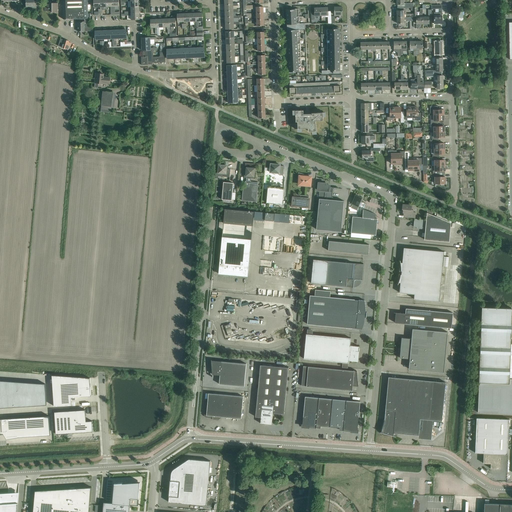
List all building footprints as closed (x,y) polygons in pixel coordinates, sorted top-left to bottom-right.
[(62,0),(63,19),(88,19),(88,17),(88,13),(87,0),(62,0)] [(45,4),(45,6),(45,11),(52,11),(52,12),(58,12),(58,3),(52,3),(52,4),(45,4)] [(339,15),(339,18),(342,18),(342,7),(334,7),(334,10),(334,11),(335,15),(339,15)] [(321,8),(314,8),(315,12),(311,12),(311,19),(315,19),(315,16),(321,16),(321,8)] [(286,10),(287,17),(299,17),(299,9),(294,9),(294,10),(286,10)] [(442,12),(442,9),(438,9),(438,12),(434,12),(434,16),(434,18),(434,23),(435,23),(435,25),(438,25),(438,23),(442,23),(442,16),(442,12)] [(410,17),(404,17),(397,17),(397,23),(404,23),(404,20),(407,20),(407,21),(413,21),(413,15),(409,15),(410,17)] [(85,31),(85,22),(77,22),(77,25),(78,25),(78,32),(85,31)] [(61,39),(59,44),(62,45),(62,47),(68,49),(69,46),(70,47),(72,43),(69,42),(69,41),(65,39),(64,40),(61,39)] [(152,50),(142,50),(143,50),(144,56),(141,56),(141,65),(148,65),(148,63),(165,62),(165,51),(160,51),(160,56),(152,57),(152,50)] [(96,73),(95,78),(95,83),(95,87),(98,88),(99,83),(103,84),(103,83),(105,83),(110,84),(110,78),(104,77),(103,77),(104,74),(96,73)] [(101,105),(101,109),(111,111),(111,106),(112,106),(113,97),(113,92),(103,91),(102,96),(101,105)] [(434,115),(444,115),(444,110),(438,110),(438,106),(430,106),(430,111),(430,113),(434,112),(434,115)] [(401,107),(395,108),(396,118),(401,117),(401,123),(404,123),(404,120),(404,113),(401,113),(401,107)] [(412,117),(412,107),(407,107),(407,113),(404,113),(404,120),(407,120),(407,117),(412,117)] [(418,107),(412,107),(412,117),(415,117),(415,120),(421,120),(421,118),(421,113),(418,113),(418,107)] [(396,118),(395,108),(390,108),(390,113),(387,114),(387,120),(393,120),(393,118),(396,118)] [(303,110),(293,111),(293,114),(296,114),(296,122),(298,121),(298,128),(308,128),(308,131),(316,131),(316,121),(323,120),(323,116),(325,116),(325,112),(312,113),(312,114),(304,115),(303,110)] [(444,115),(434,115),(431,115),(431,124),(438,123),(438,120),(444,120),(444,115)] [(438,126),(438,123),(431,124),(431,127),(434,127),(434,132),(444,132),(444,126),(438,126)] [(444,132),(434,132),(434,135),(432,135),(432,140),(438,140),(438,137),(444,137),(444,132)] [(375,136),(367,136),(362,136),(362,144),(366,144),(367,144),(369,144),(369,140),(375,140),(375,136)] [(439,143),(438,140),(432,140),(432,143),(434,143),(434,149),(445,149),(444,143),(439,143)] [(445,149),(434,149),(435,154),(432,154),(432,157),(439,157),(439,154),(445,154),(445,149)] [(397,164),(397,150),(393,151),(393,150),(390,150),(390,151),(388,151),(388,158),(391,158),(391,164),(397,164)] [(397,150),(397,164),(402,163),(402,158),(405,158),(405,151),(399,151),(399,153),(397,153),(397,150)] [(371,161),(371,157),(371,151),(362,151),(362,159),(367,159),(367,161),(367,162),(374,161),(371,161)] [(439,157),(432,157),(432,161),(435,160),(435,166),(445,165),(445,160),(439,160),(439,157)] [(414,170),(413,160),(408,160),(408,158),(405,158),(405,165),(408,165),(408,170),(414,170)] [(413,160),(414,170),(419,170),(419,164),(422,164),(422,159),(422,158),(418,158),(419,160),(413,160)] [(283,175),(284,166),(280,165),(271,164),(271,165),(269,165),(269,171),(270,171),(270,172),(271,172),(272,174),(274,174),(275,173),(279,173),(279,175),(283,175)] [(217,172),(217,176),(222,177),(230,177),(230,169),(227,169),(227,166),(219,165),(219,169),(217,169),(217,172)] [(445,165),(435,166),(435,171),(433,171),(433,174),(439,174),(439,171),(445,171),(445,165)] [(244,177),(246,177),(246,181),(251,182),(251,178),(255,178),(256,177),(256,172),(255,172),(255,168),(247,168),(246,172),(245,172),(244,177)] [(310,177),(299,173),(298,179),(299,179),(299,185),(310,186),(311,178),(309,178),(309,177),(310,177)] [(439,177),(439,174),(433,174),(433,180),(435,180),(435,184),(445,183),(445,177),(439,177)] [(243,188),(242,200),(257,202),(258,185),(258,184),(258,182),(251,182),(246,181),(245,181),(245,183),(246,183),(246,184),(247,185),(248,186),(249,186),(248,186),(248,189),(243,188)] [(319,181),(318,186),(318,190),(325,191),(325,195),(320,195),(319,198),(332,200),(332,197),(332,193),(329,193),(330,185),(326,185),(326,183),(323,183),(323,182),(319,181)] [(233,183),(223,182),(222,199),(232,200),(233,183)] [(268,187),(267,203),(282,204),(284,189),(268,187)] [(309,196),(294,194),(294,197),(293,197),(292,205),(308,207),(309,199),(309,196)] [(356,195),(354,200),(352,204),(358,206),(359,206),(364,208),(366,203),(361,201),(362,198),(356,195)] [(344,201),(336,200),(332,197),(332,200),(319,198),(316,229),(341,232),(343,206),(344,201)] [(403,213),(404,213),(407,213),(406,217),(415,218),(415,212),(413,212),(413,210),(411,210),(412,205),(403,204),(402,209),(403,209),(403,213)] [(414,219),(414,227),(419,227),(419,229),(425,229),(425,233),(423,233),(422,237),(425,237),(424,240),(429,240),(449,242),(451,228),(451,223),(432,215),(434,210),(428,207),(427,213),(426,220),(414,219)] [(254,212),(225,209),(219,274),(248,276),(254,212)] [(376,214),(363,209),(363,210),(362,217),(353,216),(351,233),(376,235),(377,219),(375,218),(375,215),(376,214)] [(262,221),(289,222),(289,214),(263,212),(262,221)] [(369,245),(329,241),(328,251),(363,254),(368,254),(369,245)] [(414,299),(419,299),(439,301),(444,252),(417,249),(404,248),(402,262),(401,262),(400,260),(401,264),(401,267),(401,271),(402,271),(401,274),(401,275),(400,278),(399,281),(398,284),(399,283),(400,283),(400,293),(415,294),(414,299)] [(354,285),(357,286),(360,283),(360,280),(362,280),(363,264),(314,259),(311,283),(353,287),(353,288),(354,285)] [(309,310),(307,324),(352,328),(356,328),(356,329),(357,329),(362,329),(362,328),(363,327),(363,326),(363,325),(364,324),(364,323),(364,322),(364,321),(365,320),(365,319),(365,317),(365,315),(365,313),(366,311),(366,310),(366,309),(366,308),(365,307),(365,306),(365,305),(365,304),(365,303),(365,302),(365,301),(365,300),(359,300),(355,300),(355,299),(330,297),(331,291),(315,290),(315,296),(310,295),(309,310)] [(511,308),(482,307),(479,383),(509,383),(510,378),(511,378),(511,343),(511,320),(511,308)] [(405,313),(396,312),(395,323),(451,328),(453,313),(406,308),(405,313)] [(230,324),(225,326),(228,336),(236,333),(235,330),(232,331),(230,324)] [(306,334),(304,359),(343,362),(342,367),(348,368),(348,363),(349,363),(349,360),(358,361),(359,351),(359,346),(350,345),(351,338),(346,338),(313,334),(313,330),(308,329),(307,334),(306,334)] [(413,329),(412,339),(402,338),(402,337),(400,358),(410,359),(409,369),(414,369),(444,372),(448,332),(413,329)] [(219,376),(219,384),(244,386),(246,364),(212,360),(211,360),(212,378),(213,377),(213,374),(219,376)] [(288,368),(260,365),(255,417),(261,417),(260,423),(272,424),(273,413),(284,414),(288,368)] [(352,370),(303,366),(301,386),(352,390),(352,391),(353,385),(358,386),(357,371),(352,370)] [(90,378),(53,375),(55,406),(72,405),(72,397),(91,396),(90,378)] [(380,432),(383,433),(383,435),(393,436),(394,436),(396,436),(395,436),(396,433),(418,435),(420,419),(442,421),(446,382),(434,381),(394,377),(389,377),(385,419),(384,419),(385,419),(381,432),(380,432)] [(479,383),(478,412),(511,413),(511,378),(510,378),(509,383),(479,383)] [(44,384),(0,380),(0,407),(45,405),(44,384)] [(206,417),(213,418),(214,417),(215,418),(220,419),(221,417),(241,419),(243,396),(208,393),(208,401),(207,401),(205,403),(204,416),(206,417)] [(305,396),(303,419),(302,424),(302,427),(316,428),(319,397),(319,398),(305,396)] [(319,397),(316,428),(316,427),(319,427),(319,426),(330,427),(333,398),(333,399),(319,398),(319,397)] [(333,398),(330,427),(341,428),(340,429),(343,429),(343,431),(346,400),(333,399),(333,398)] [(347,400),(346,400),(343,431),(344,431),(344,430),(357,432),(358,429),(360,402),(347,400)] [(85,432),(87,432),(93,431),(92,428),(92,426),(92,424),(92,421),(86,421),(85,410),(54,412),(56,434),(78,432),(78,433),(78,432),(83,432),(85,432)] [(13,438),(51,435),(49,416),(0,419),(0,433),(12,432),(13,438)] [(509,419),(477,418),(475,453),(484,453),(483,463),(491,463),(491,468),(501,469),(502,454),(508,454),(509,419)] [(169,496),(169,502),(206,505),(210,461),(189,459),(174,469),(173,470),(172,471),(171,472),(171,474),(171,480),(169,496)] [(140,482),(114,483),(112,503),(104,502),(102,511),(129,511),(130,505),(138,505),(140,482)] [(35,492),(33,511),(88,511),(89,505),(90,505),(91,487),(75,488),(75,492),(73,492),(73,491),(72,491),(71,491),(71,492),(55,490),(55,494),(36,492),(36,491),(35,491),(35,492)] [(0,493),(0,511),(16,511),(18,503),(18,502),(17,502),(17,508),(7,507),(8,493),(0,493)] [(511,511),(511,503),(484,503),(484,511),(511,511)]
